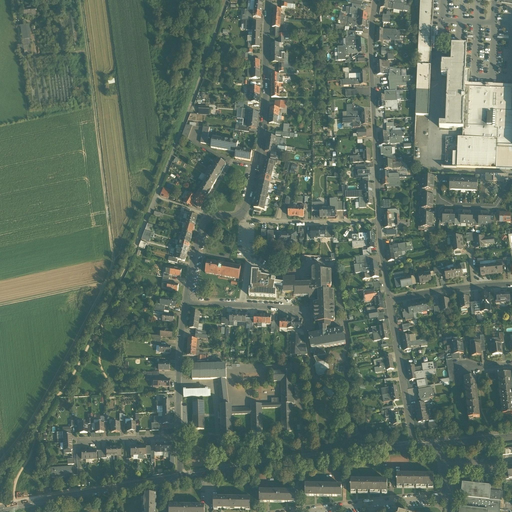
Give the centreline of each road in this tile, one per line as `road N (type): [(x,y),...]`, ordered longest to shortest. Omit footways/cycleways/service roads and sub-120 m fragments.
road 1 (track): [(0,462),(67,358),(114,261),(79,0)]
road 2 (secondary): [(180,478),(414,446)]
road 3 (residential): [(375,0),(378,221)]
road 4 (residential): [(240,216),(256,167),(269,0)]
road 5 (secondary): [(0,510),(180,478)]
road 6 (residential): [(389,299),(414,446)]
road 7 (residential): [(185,303),(295,308),(305,311),(305,329)]
road 8 (residential): [(240,216),(378,221)]
road 9 (residential): [(447,498),(310,511)]
road 10 (residential): [(179,436),(185,303)]
road 11 (residential): [(511,283),(389,299)]
road 12 (residential): [(185,303),(205,219),(240,216)]
